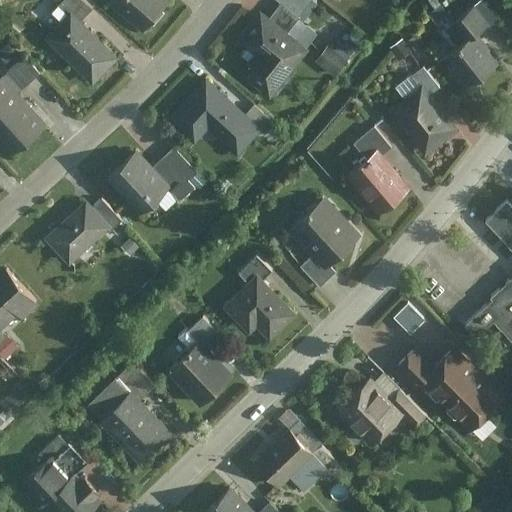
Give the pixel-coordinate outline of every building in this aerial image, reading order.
[(92,10),(80,0),(62,0),(58,5),(71,17),(79,24),(92,10)] [(166,1),(165,0),(109,0),(107,2),(139,31),(166,1)] [(310,0),(275,0),(282,6),(295,17),(310,0)] [(499,18),(484,0),(480,0),(449,26),(466,45),(477,35),(499,18)] [(295,17),(282,6),(270,19),(302,48),(314,35),(295,17)] [(270,19),(261,13),(238,41),(254,55),(239,73),(270,98),(308,53),(302,48),(270,19)] [(93,81),(115,59),(79,24),(71,17),(50,39),(93,81)] [(499,64),(477,35),(466,45),(449,57),(470,86),(499,64)] [(37,72),(23,57),(8,71),(22,86),(37,72)] [(438,85),(421,67),(398,88),(408,99),(420,89),(426,96),(438,85)] [(45,124),(3,78),(0,80),(0,139),(13,153),(45,124)] [(244,118),(203,81),(166,121),(191,144),(207,128),(236,155),(257,132),(244,118)] [(426,96),(420,89),(408,99),(394,109),(427,151),(453,131),(426,96)] [(276,127),(256,106),(244,118),(257,132),(264,139),(276,127)] [(393,144),(376,126),(355,144),(367,158),(376,150),(381,155),(393,144)] [(381,155),(376,150),(367,158),(345,177),(378,214),(408,188),(381,155)] [(191,171),(174,151),(150,171),(165,188),(175,199),(191,186),(184,178),(191,171)] [(150,171),(134,153),(106,178),(137,213),(165,188),(150,171)] [(511,171),(501,186),(511,194),(511,171)] [(359,233),(327,196),(292,226),(313,252),(324,263),(359,233)] [(125,220),(104,199),(89,214),(105,230),(110,235),(125,220)] [(89,214),(82,207),(47,240),(70,264),(105,230),(89,214)] [(511,235),(503,243),(511,253),(511,265),(511,266),(511,267),(511,284),(468,324),(476,333),(491,319),(511,342),(511,235)] [(317,282),(330,269),(324,263),(313,252),(300,265),(317,282)] [(272,270),(257,253),(238,270),(247,280),(254,274),(260,281),(272,270)] [(40,306),(7,269),(0,274),(0,326),(18,310),(25,319),(40,306)] [(260,281),(254,274),(247,280),(221,305),(247,332),(258,323),(268,334),(291,313),(260,281)] [(219,333),(202,316),(188,329),(199,340),(205,347),(219,333)] [(205,347),(199,340),(170,368),(200,399),(229,372),(205,347)] [(433,363),(414,344),(391,367),(410,386),(419,378),(433,363)] [(503,396),(454,344),(433,363),(419,378),(468,429),(503,396)] [(155,383),(139,365),(128,374),(123,369),(116,377),(131,392),(136,400),(155,383)] [(116,377),(89,404),(104,419),(131,392),(116,377)] [(388,400),(368,380),(338,409),(368,441),(398,412),(388,400)] [(425,416),(401,389),(388,400),(398,412),(412,427),(425,416)] [(136,400),(131,392),(104,419),(98,424),(135,461),(167,430),(136,400)] [(321,469),(285,428),(251,458),(276,485),(290,473),(302,487),(321,469)] [(73,470),(83,461),(65,442),(48,458),(66,477),(73,470)] [(57,511),(92,511),(102,504),(73,470),(66,477),(48,458),(21,483),(39,503),(45,497),(57,511)] [(251,511),(230,487),(203,510),(204,511),(251,511)] [(280,511),(270,500),(257,511),(280,511)]
